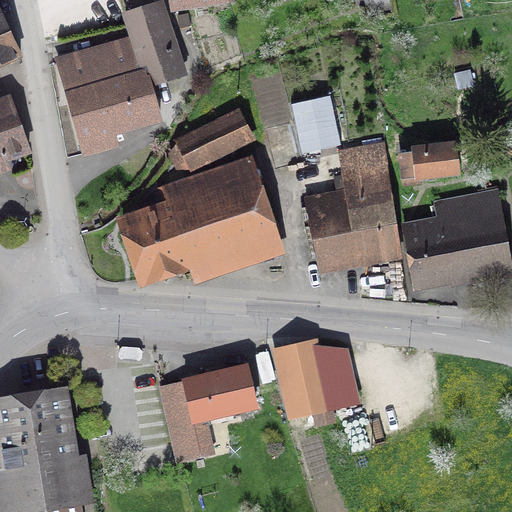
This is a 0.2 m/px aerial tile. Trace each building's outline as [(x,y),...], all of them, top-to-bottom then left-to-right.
[(168,0),(170,12),(225,3),(232,0),(168,0)] [(152,5),(124,14),(133,42),(141,71),(144,71),(148,85),(179,76),(165,34),(162,35),(152,5)] [(0,65),(9,61),(19,57),(0,16),(0,65)] [(105,82),(141,71),(133,42),(56,64),(69,109),(109,97),(105,82)] [(148,85),(144,71),(141,71),(105,82),(109,97),(69,109),(81,155),(82,155),(79,141),(158,119),(148,85)] [(0,173),(6,171),(2,159),(27,150),(11,105),(0,108),(0,173)] [(174,168),(185,170),(250,136),(239,114),(173,148),(168,156),(174,168)] [(320,269),(399,254),(382,146),(337,154),(345,194),(304,201),(318,276),(322,276),(320,269)] [(401,180),(455,173),(453,150),(398,156),(401,180)] [(274,235),(248,160),(210,173),(217,192),(120,225),(139,282),(274,235)] [(411,287),(510,268),(497,194),(434,206),(439,230),(401,237),(411,287)] [(316,425),(332,421),(314,344),(274,353),(289,417),(313,411),(316,425)] [(137,358),(139,356),(140,350),(137,348),(122,347),(119,349),(119,354),(122,357),(137,358)] [(244,369),(216,375),(198,379),(184,387),(186,393),(171,396),(178,425),(253,408),(244,369)] [(80,511),(72,464),(61,393),(0,402),(0,456),(8,511),(80,511)]
